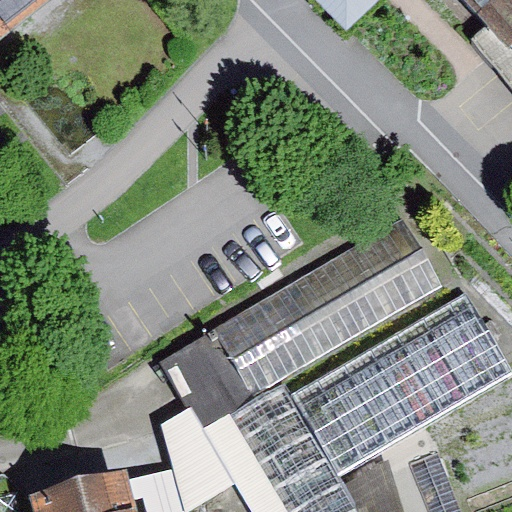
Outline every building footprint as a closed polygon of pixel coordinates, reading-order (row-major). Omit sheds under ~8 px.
[(0,0),(0,63),(77,0),(0,0)] [(379,0),(319,0),(311,9),(347,42),(383,3),(379,0)] [(511,0),(430,0),(507,75),(511,70),(511,0)] [(402,216),(213,327),(254,398),(443,286),(402,216)] [(509,371),(463,293),(293,393),(339,470),(509,371)] [(254,398),(213,327),(156,360),(186,411),(198,431),(230,412),(254,398)] [(356,511),(285,386),(232,415),(286,511),(356,511)] [(198,431),(186,411),(162,423),(184,511),(234,485),(249,511),(286,511),(232,415),(230,412),(198,431)] [(140,511),(129,471),(36,496),(39,511),(140,511)]
